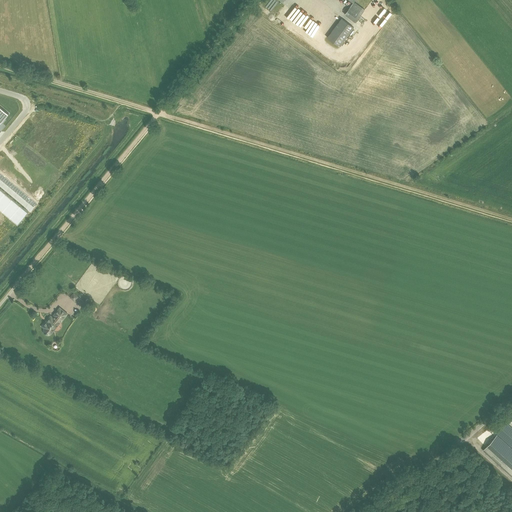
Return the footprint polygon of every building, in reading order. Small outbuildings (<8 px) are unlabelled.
[(365,9),(354,1),(353,3),(344,14),(355,22),(365,9)] [(340,47),(354,27),(342,18),(327,37),(340,47)] [(0,121),(1,122),(4,119),(9,114),(0,106),(0,121)] [(0,187),(0,208),(18,223),(28,211),(0,187)] [(80,305),(84,301),(79,297),(75,301),(80,305)] [(61,321),(67,314),(60,308),(54,315),(55,316),(53,318),(51,316),(43,326),(45,328),(44,329),(44,330),(44,331),(44,332),(44,333),(45,333),(45,334),(46,334),(47,334),(47,335),(48,335),(49,335),(49,334),(50,334),(51,333),(54,330),(60,322),(59,322),(60,321),(60,322),(61,321)] [(511,447),(511,427),(506,421),(496,433),(511,447)] [(511,476),(511,448),(497,435),(483,450),(511,476)]
